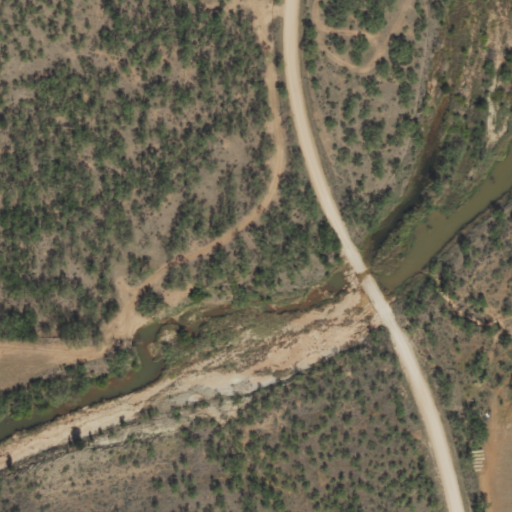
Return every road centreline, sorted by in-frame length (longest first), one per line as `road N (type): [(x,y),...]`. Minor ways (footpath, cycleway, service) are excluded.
road 1 (residential): [(357,269),(315,175),(289,57),(288,0)]
road 2 (residential): [(455,511),(419,384),(365,281)]
